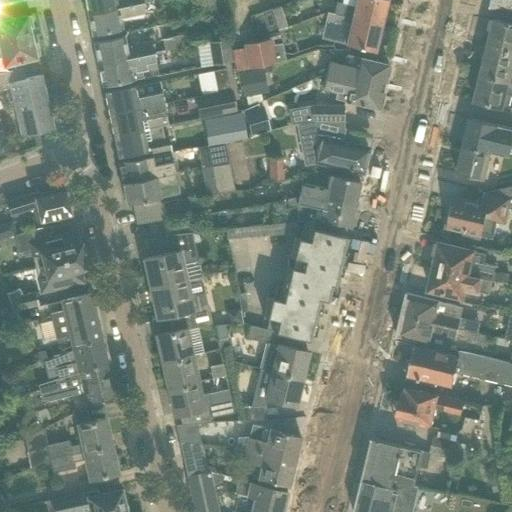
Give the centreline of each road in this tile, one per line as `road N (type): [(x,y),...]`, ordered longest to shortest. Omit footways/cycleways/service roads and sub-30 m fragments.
road 1 (residential): [(320,511),(436,0)]
road 2 (residential): [(166,511),(87,143)]
road 3 (residential): [(87,143),(58,0)]
